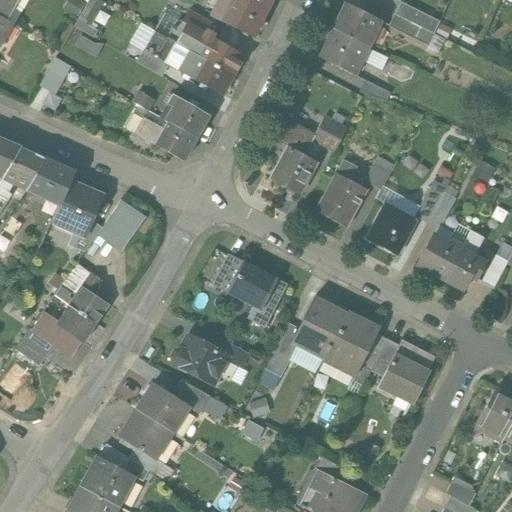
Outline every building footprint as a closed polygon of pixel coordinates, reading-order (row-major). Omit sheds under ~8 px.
[(0,0),(0,19),(6,23),(19,0),(0,0)] [(89,35),(103,2),(99,0),(85,0),(73,28),(89,35)] [(266,11),(242,0),(221,0),(213,18),(253,38),(266,11)] [(242,0),(266,11),(271,0),(242,0)] [(400,4),(394,16),(419,29),(433,36),(439,23),(400,4)] [(344,5),(330,32),(365,49),(379,22),(344,5)] [(189,12),(183,24),(182,25),(204,38),(211,25),(189,12)] [(394,16),(388,28),(413,41),(419,29),(394,16)] [(166,40),(231,77),(242,59),(204,38),(182,25),(183,24),(182,24),(175,25),(166,40)] [(368,50),(365,49),(330,32),(317,59),(354,77),(368,50)] [(166,40),(154,34),(144,52),(163,63),(220,96),(231,77),(166,40)] [(163,63),(144,52),(136,65),(155,76),(163,63)] [(38,85),(54,94),(70,66),(54,57),(38,85)] [(365,82),(359,93),(385,103),(389,94),(365,82)] [(138,94),(132,104),(147,112),(153,102),(138,94)] [(167,124),(195,140),(208,117),(172,97),(167,106),(172,109),(164,122),(167,124)] [(323,118),(314,135),(311,140),(312,141),(334,152),(346,130),(323,118)] [(195,140),(167,124),(163,130),(143,119),(134,134),(183,162),(195,140)] [(270,181),(297,196),(315,164),(303,158),(312,141),(311,140),(314,135),(287,121),(270,152),(282,159),(270,181)] [(19,148),(0,140),(0,179),(1,180),(19,148)] [(26,192),(44,160),(19,148),(1,180),(0,181),(0,212),(10,196),(3,192),(8,183),(26,192)] [(368,183),(379,190),(393,166),(378,158),(369,173),(368,183)] [(73,173),(44,160),(26,192),(58,207),(69,182),(73,173)] [(366,191),(335,174),(315,212),(345,228),(366,191)] [(101,197),(69,182),(58,207),(50,224),(54,226),(56,222),(75,230),(73,235),(77,236),(80,238),(88,219),(92,221),(97,209),(96,208),(101,197)] [(430,187),(415,215),(428,222),(443,194),(430,187)] [(453,199),(443,194),(428,222),(438,227),(453,199)] [(415,222),(385,206),(367,239),(396,255),(415,222)] [(139,222),(119,207),(100,234),(120,248),(139,222)] [(9,217),(0,231),(0,252),(3,255),(23,226),(9,217)] [(101,229),(92,221),(88,219),(80,238),(77,236),(72,249),(84,254),(101,229)] [(417,267),(443,281),(460,251),(462,246),(451,240),(448,245),(433,236),(417,267)] [(485,265),(460,251),(443,281),(464,292),(471,279),(476,282),(485,265)] [(225,294),(241,263),(226,255),(210,287),(225,294)] [(246,320),(264,329),(286,286),(241,263),(225,294),(253,308),(246,320)] [(490,265),(480,284),(492,290),(502,271),(490,265)] [(89,276),(68,307),(95,324),(107,307),(91,296),(100,283),(89,276)] [(63,314),(68,307),(54,297),(49,304),(63,314)] [(322,361),(346,313),(314,297),(297,329),(274,375),(280,378),(295,348),(322,361)] [(71,360),(95,324),(68,307),(63,314),(55,325),(43,317),(32,333),(49,345),(71,360)] [(346,313),(322,361),(354,378),(359,367),(376,335),(379,330),(346,313)] [(264,370),(274,375),(297,329),(287,324),(264,370)] [(49,345),(32,333),(28,331),(14,351),(36,366),(49,345)] [(386,341),(376,335),(359,367),(370,373),(386,341)] [(195,344),(187,339),(180,351),(173,353),(171,358),(173,365),(212,386),(218,375),(228,381),(234,367),(212,355),(214,351),(213,351),(200,343),(195,344)] [(212,355),(234,367),(241,371),(249,356),(219,340),(213,351),(214,351),(212,355)] [(398,347),(386,341),(370,373),(381,378),(398,347)] [(434,358),(401,341),(398,347),(381,378),(376,388),(409,405),(434,358)] [(181,383),(172,397),(188,407),(187,409),(198,416),(209,398),(181,383)] [(153,384),(136,411),(171,434),(187,409),(188,407),(172,397),(153,384)] [(501,443),(503,440),(511,421),(511,400),(494,391),(473,430),(501,443)] [(154,460),(171,434),(136,411),(118,438),(135,449),(153,461),(154,460)] [(511,421),(503,440),(511,445),(511,421)] [(154,460),(153,461),(135,449),(128,460),(148,472),(155,477),(163,465),(154,460)] [(118,454),(112,466),(133,477),(132,478),(142,483),(148,472),(128,460),(118,454)] [(97,458),(81,489),(116,507),(132,478),(133,477),(112,466),(97,458)] [(321,459),(315,471),(347,487),(352,476),(321,459)] [(297,506),(308,511),(354,511),(363,495),(347,487),(315,471),(297,506)] [(449,498),(468,508),(474,496),(472,495),(472,488),(454,478),(445,495),(449,498)] [(113,511),(116,507),(81,489),(68,511),(113,511)] [(449,498),(444,509),(448,511),(465,511),(468,508),(449,498)]
